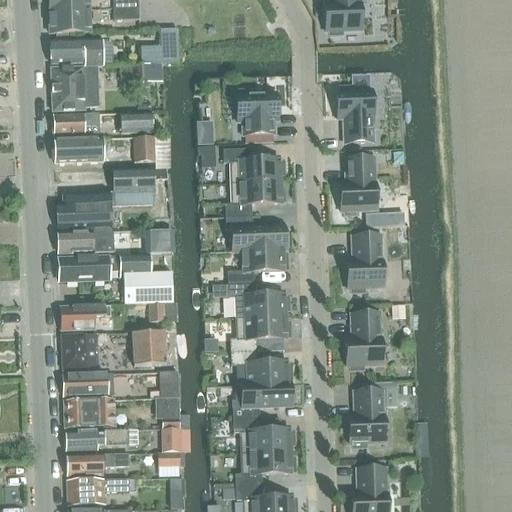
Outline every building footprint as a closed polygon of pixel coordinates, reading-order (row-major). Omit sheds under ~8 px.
[(47,0),(48,13),(89,11),(88,0),(47,0)] [(112,0),(113,10),(139,9),(138,0),(112,0)] [(342,33),(361,33),(360,5),(359,5),(358,0),(330,0),(331,6),(324,6),(325,34),(329,34),(329,38),(342,37),(342,33)] [(139,9),(113,10),(114,22),(139,21),(139,9)] [(89,11),(48,13),(49,35),(90,34),(89,11)] [(50,66),(84,65),(85,70),(95,70),(96,70),(102,69),(101,42),(50,44),(50,66)] [(140,67),(158,66),(160,66),(160,48),(140,49),(140,67)] [(140,67),(132,67),(132,84),(159,83),(158,66),(140,67)] [(52,114),(84,113),(84,108),(98,107),(96,70),(95,70),(85,70),(82,70),(51,71),(52,114)] [(372,120),(373,120),(372,92),(352,93),(352,89),(339,89),(339,93),(336,93),(337,121),(343,121),(344,145),(373,144),(372,120)] [(274,137),(273,116),(277,116),(276,95),(251,96),(251,92),(238,93),(238,97),(236,97),(237,125),(242,124),(243,138),(274,137)] [(152,134),(152,115),(120,116),(120,135),(152,134)] [(98,137),(97,116),(52,118),(53,138),(98,137)] [(133,140),(134,165),(155,164),(154,139),(133,140)] [(102,141),(53,143),(54,166),(102,164),(102,141)] [(229,165),(229,186),(279,184),(279,178),(283,178),(283,163),(279,163),(279,162),(249,163),(249,151),(222,152),(223,166),(229,165)] [(339,186),(340,214),(344,214),(344,218),(357,217),(357,213),(376,213),(375,185),(374,185),(373,160),(345,162),(346,186),(339,186)] [(152,170),(113,172),(113,196),(114,208),(153,207),(152,182),(152,170)] [(166,170),(152,170),(152,182),(167,181),(166,170)] [(224,207),(225,220),(251,219),(251,207),(280,206),(280,204),(284,204),(284,190),(280,190),(279,184),(229,186),(230,206),(224,207)] [(63,208),(56,208),(56,215),(57,231),(110,229),(109,208),(114,208),(113,196),(90,197),(88,197),(62,198),(63,208)] [(403,216),(365,218),(365,230),(403,228),(403,216)] [(231,233),(232,254),(284,251),(283,230),(252,231),(251,219),(225,220),(225,233),(231,233)] [(113,254),(113,244),(113,234),(57,236),(58,256),(113,254)] [(351,291),(351,295),(364,295),(364,291),(383,290),(382,262),(381,262),(380,238),(352,239),(352,263),(346,264),(347,291),(351,291)] [(227,274),(227,287),(254,286),(253,274),(283,273),(283,272),(287,272),(286,256),(282,257),(282,252),(284,252),(284,251),(232,254),(241,254),(242,273),(227,274)] [(119,259),(58,260),(59,284),(110,282),(109,273),(119,272),(119,276),(125,276),(150,276),(150,258),(119,259)] [(150,276),(125,276),(126,307),(172,305),(171,275),(150,276)] [(234,320),(234,321),(285,319),(284,313),(288,313),(288,298),(284,299),(284,297),(254,298),(254,286),(227,287),(228,301),(243,300),(244,320),(234,320)] [(385,323),(413,322),(412,305),(385,306),(385,323)] [(148,307),(149,325),(164,324),(164,306),(148,307)] [(110,318),(110,308),(60,310),(61,333),(92,332),(92,319),(110,318)] [(352,342),(345,342),(346,370),(350,370),(350,374),(363,373),(363,369),(382,369),(381,341),(380,341),(379,316),(351,317),(352,342)] [(229,342),(230,355),(256,354),(256,342),(285,341),(285,340),(289,339),(289,325),(285,325),(285,319),(234,321),(235,341),(229,342)] [(226,339),(226,327),(212,328),(213,340),(226,339)] [(131,337),(133,369),(166,367),(164,335),(131,337)] [(61,338),(62,369),(62,373),(98,372),(96,345),(106,345),(106,336),(61,338)] [(257,366),(256,354),(230,355),(230,368),(236,368),(237,388),(241,388),(289,387),(289,386),(287,386),(287,382),(291,381),(290,366),(286,366),(286,365),(257,366)] [(63,399),(95,398),(112,398),(111,376),(62,378),(63,399)] [(232,423),(259,422),(258,410),(290,408),(289,387),(241,388),(241,409),(232,409),(232,423)] [(353,447),(353,451),(366,451),(366,447),(385,446),(384,418),(383,418),(382,394),(354,395),(355,419),(348,420),(349,448),(353,447)] [(113,402),(64,403),(64,431),(114,429),(113,402)] [(213,434),(231,434),(231,422),(212,423),(213,434)] [(294,449),(293,434),(289,435),(289,433),(259,434),(259,422),(232,423),(233,437),(242,436),(243,457),(290,455),(290,449),(294,449)] [(161,432),(161,455),(179,455),(179,431),(161,432)] [(97,453),(96,449),(128,448),(127,433),(65,435),(65,454),(97,453)] [(133,466),(150,466),(150,455),(133,456),(133,466)] [(155,456),(156,470),(178,469),(178,455),(155,456)] [(234,478),(235,491),(261,490),(261,478),(291,477),(291,475),(295,475),(294,461),(290,461),(290,455),(243,457),(244,477),(234,478)] [(66,458),(66,479),(103,478),(103,470),(129,469),(128,456),(66,458)] [(351,497),(351,511),(387,511),(387,496),(386,496),(385,472),(357,473),(357,497),(351,497)] [(66,483),(67,509),(68,509),(104,507),(103,495),(129,494),(129,482),(66,483)] [(241,504),(241,511),(295,511),(296,502),(292,502),(292,501),(262,502),(261,490),(235,491),(235,504),(241,504)]
